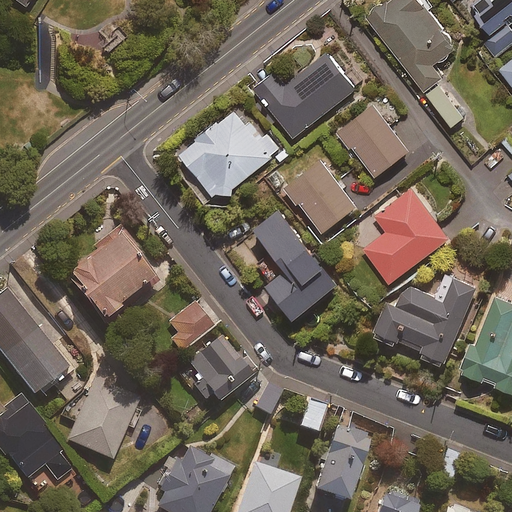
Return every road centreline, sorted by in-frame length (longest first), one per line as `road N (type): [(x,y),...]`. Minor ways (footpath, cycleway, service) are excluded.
road 1 (residential): [(511,445),(296,365),(270,345),(116,150)]
road 2 (tertiary): [(309,0),(116,150)]
road 3 (tertiary): [(106,141),(281,0)]
road 4 (tertiary): [(116,150),(0,243)]
road 5 (tertiary): [(0,221),(106,141)]
